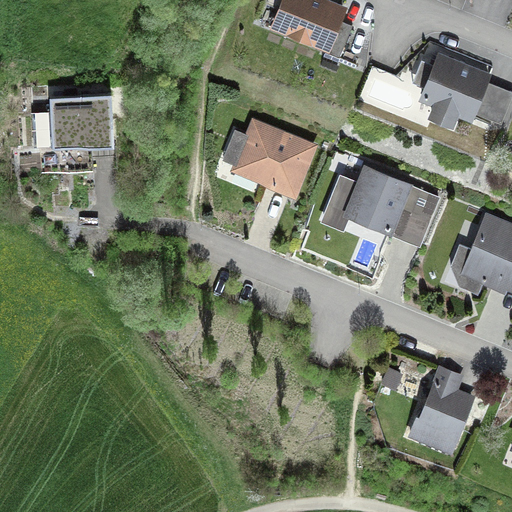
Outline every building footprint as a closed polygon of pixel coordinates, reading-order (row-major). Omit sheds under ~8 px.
[(338,59),(353,23),(341,18),(347,3),(339,0),(265,0),(265,1),(276,6),(269,25),(325,48),(323,53),(338,59)] [(438,48),(418,96),(431,102),(427,112),(453,123),(458,112),(472,118),(475,112),(500,122),(511,93),(511,88),(489,79),(492,70),(438,48)] [(33,144),(52,143),(52,145),(115,142),(111,87),(49,90),(50,108),(31,109),(33,144)] [(230,168),(296,195),(318,142),(252,115),(246,130),(235,126),(222,157),(232,162),(230,168)] [(413,182),(414,180),(364,159),(357,177),(340,170),(320,218),(344,228),(350,214),(388,229),(387,230),(420,243),(441,194),(413,182)] [(507,283),(511,285),(511,220),(486,209),(470,245),(459,241),(450,263),(458,283),(478,290),(483,279),(505,288),(507,283)] [(416,410),(407,434),(452,451),(475,392),(458,385),(464,372),(438,362),(419,411),(416,410)] [(388,365),(381,381),(396,388),(403,371),(388,365)]
